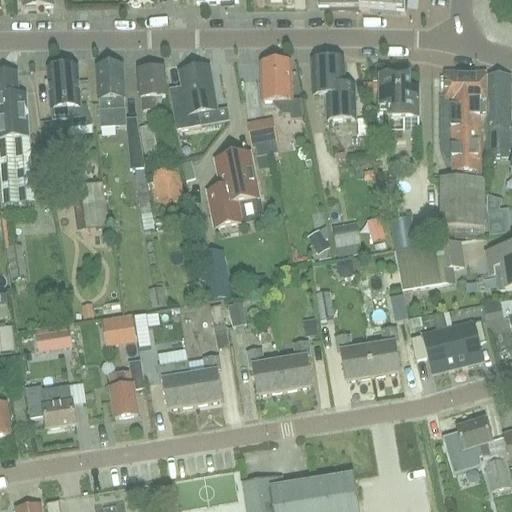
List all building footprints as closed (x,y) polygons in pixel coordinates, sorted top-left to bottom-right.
[(125,0),(125,6),(130,6),(132,9),(137,9),(140,6),(153,6),(152,0),(125,0)] [(319,0),(319,12),(358,11),(358,12),(405,16),(406,0),(319,0)] [(342,62),(311,63),(313,97),(326,97),(327,121),(354,120),(353,86),(343,86),(342,62)] [(261,104),(292,103),(292,102),(302,102),(299,87),(291,88),(290,64),(263,65),(259,65),(261,104)] [(100,69),(96,69),(97,101),(99,101),(99,113),(98,113),(99,130),(111,130),(125,129),(129,173),(144,171),(138,122),(125,123),(124,112),(123,112),(122,99),(124,99),(122,67),(110,69),(109,66),(100,66),(100,69)] [(182,89),(169,92),(176,133),(200,129),(198,116),(215,113),(207,69),(180,74),(182,89)] [(51,72),(48,72),(51,111),(52,123),(68,122),(69,129),(92,127),(86,106),(81,107),(78,70),(51,72)] [(163,71),(138,72),(140,101),(141,101),(142,113),(154,112),(153,100),(164,99),(163,71)] [(0,182),(2,207),(34,204),(27,112),(20,113),(18,75),(0,76),(0,182)] [(486,118),(487,102),(485,102),(485,77),(444,78),(444,111),(440,111),(440,119),(451,119),(452,180),(479,180),(479,118),(486,118)] [(487,102),(486,118),(487,118),(487,159),(510,159),(510,155),(511,155),(511,167),(510,175),(511,176),(511,131),(509,130),(509,77),(487,77),(487,102)] [(409,93),(409,78),(380,78),(380,85),(364,85),(364,91),(380,91),(379,109),(388,109),(388,121),(418,121),(419,93),(409,93)] [(368,133),(367,120),(357,120),(357,134),(368,133)] [(272,122),(247,126),(250,147),(275,143),(272,122)] [(160,161),(153,125),(138,127),(146,163),(160,161)] [(194,142),(199,160),(208,158),(203,140),(194,142)] [(248,156),(215,163),(221,191),(207,194),(214,230),(240,225),(236,206),(257,201),(248,156)] [(150,193),(155,227),(171,224),(168,206),(185,203),(178,169),(146,174),(150,193)] [(149,214),(143,174),(134,176),(138,198),(140,198),(143,215),(149,214)] [(484,241),(484,180),(479,180),(452,180),(439,180),(439,228),(442,228),(442,241),(484,241)] [(72,187),(76,233),(108,229),(103,184),(72,187)] [(0,212),(0,217),(10,280),(12,280),(16,307),(30,305),(21,246),(13,247),(11,237),(22,235),(19,210),(0,212)] [(389,225),(393,254),(414,250),(409,221),(389,225)] [(335,252),(360,247),(356,227),(332,231),(335,252)] [(383,243),(381,233),(368,236),(371,246),(383,243)] [(312,247),(318,257),(329,250),(324,240),(312,247)] [(24,244),(29,273),(43,271),(37,241),(24,244)] [(402,296),(407,321),(411,320),(409,307),(411,307),(409,294),(428,291),(429,298),(439,297),(443,292),(443,288),(455,287),(452,272),(463,270),(459,245),(394,254),(402,296)] [(500,293),(511,291),(511,250),(485,254),(489,279),(497,278),(500,293)] [(223,253),(201,256),(209,304),(231,300),(223,253)] [(252,295),(267,293),(265,278),(250,280),(252,295)] [(190,301),(205,299),(203,284),(188,286),(190,301)] [(148,291),(152,309),(165,307),(162,289),(148,291)] [(332,320),(328,294),(315,296),(319,321),(332,320)] [(407,321),(402,296),(388,299),(393,323),(407,321)] [(246,326),(242,305),(228,308),(232,329),(246,326)] [(214,330),(224,328),(220,308),(210,310),(214,330)] [(146,318),(148,329),(159,328),(157,316),(146,318)] [(106,342),(135,337),(132,318),(103,323),(106,342)] [(415,336),(414,331),(422,330),(420,320),(407,323),(410,337),(415,336)] [(304,323),(306,338),(318,336),(316,321),(304,323)] [(483,337),(480,324),(447,331),(455,370),(480,365),(475,338),(483,337)] [(12,328),(0,329),(0,338),(2,354),(15,353),(12,328)] [(384,347),(367,349),(372,380),(398,376),(393,346),(397,345),(395,330),(382,332),(384,347)] [(447,331),(413,338),(415,351),(424,349),(429,376),(455,370),(447,331)] [(70,333),(59,334),(61,351),(72,349),(70,333)] [(39,355),(50,353),(47,336),(36,338),(39,355)] [(372,380),(367,349),(350,352),(348,337),(335,339),(337,355),(341,354),(346,384),(372,380)] [(263,348),(266,360),(287,355),(284,344),(263,348)] [(295,362),(279,364),(284,395),(310,391),(305,361),(309,360),(307,345),(293,347),(295,362)] [(284,395),(279,364),(262,367),(260,352),(246,354),(249,369),(253,369),(257,399),(284,395)] [(15,359),(0,360),(0,374),(8,373),(10,389),(20,388),(19,372),(17,373),(15,359)] [(206,376),(189,378),(194,409),(220,405),(215,375),(219,374),(217,359),(204,361),(206,376)] [(140,363),(129,365),(130,374),(109,377),(111,391),(110,392),(114,421),(137,418),(133,393),(145,391),(140,363)] [(194,409),(189,378),(173,381),(170,366),(157,368),(159,383),(163,383),(168,413),(194,409)] [(29,422),(44,420),(46,432),(76,427),(72,405),(85,403),(82,387),(69,389),(41,394),(40,390),(24,392),(29,422)] [(0,438),(11,437),(6,405),(0,406),(0,438)] [(452,468),(491,456),(488,445),(491,444),(485,422),(457,431),(463,451),(448,455),(452,468)] [(511,468),(511,431),(501,435),(511,469),(511,468)] [(485,467),(491,494),(498,492),(502,511),(511,511),(511,492),(511,489),(511,488),(505,462),(485,467)] [(358,511),(353,477),(283,489),(282,480),(243,486),(246,511),(358,511)] [(113,500),(113,511),(139,511),(139,499),(113,500)] [(44,505),(45,511),(60,511),(59,503),(44,505)]
